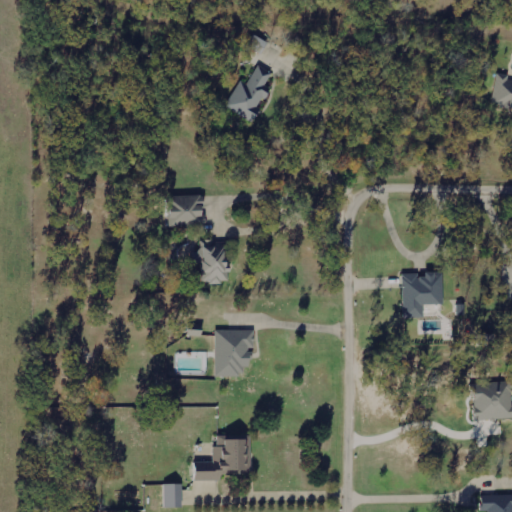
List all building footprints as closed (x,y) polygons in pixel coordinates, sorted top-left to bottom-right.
[(270,41),(254,34),(249,47),(264,53),(270,41)] [(243,80),(227,106),(254,123),(263,108),(260,107),(272,88),(267,84),(274,73),(260,64),(248,84),(243,80)] [(511,75),(500,73),(494,103),(511,106),(511,75)] [(172,226),(206,225),(205,194),(171,195),(172,226)] [(204,263),(203,281),(229,283),(231,245),(190,243),(189,262),(204,263)] [(404,274),(404,317),(425,317),(425,304),(445,304),(445,271),(428,271),(428,273),(404,274)] [(216,375),(244,376),(245,366),(253,366),(253,350),(256,350),(256,330),(217,329),(216,375)] [(475,420),(511,418),(511,380),(474,383),(475,420)] [(223,481),(223,474),(249,474),(249,437),(218,436),(218,446),(214,445),(214,461),(196,461),(196,480),(223,481)] [(164,483),(165,507),(184,507),(183,483),(164,483)] [(511,511),(511,493),(483,494),(483,511),(488,511),(511,511)]
